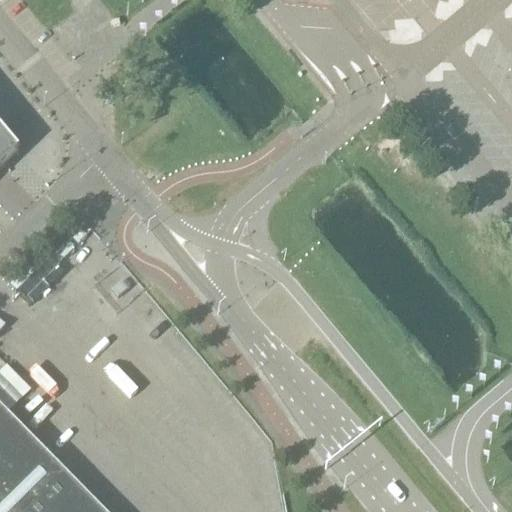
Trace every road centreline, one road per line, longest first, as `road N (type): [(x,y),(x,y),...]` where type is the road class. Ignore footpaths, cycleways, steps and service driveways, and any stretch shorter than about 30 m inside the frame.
road 1 (unclassified): [(485,511),(282,276),(259,260),(165,228)]
road 2 (unclassified): [(165,228),(386,511)]
road 3 (unclassified): [(105,154),(0,27)]
road 4 (unclassified): [(0,259),(105,154)]
